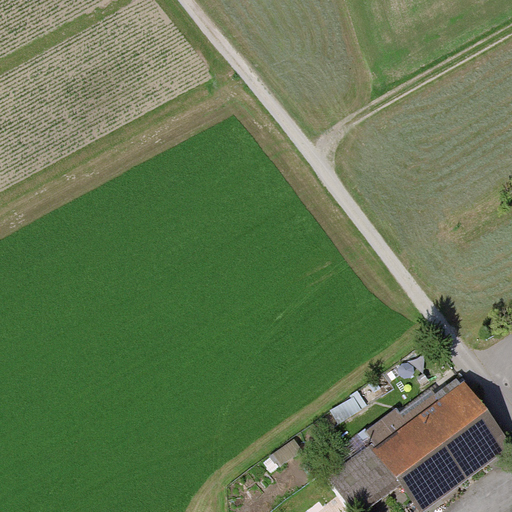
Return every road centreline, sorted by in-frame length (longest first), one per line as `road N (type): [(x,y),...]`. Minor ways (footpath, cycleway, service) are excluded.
road 1 (track): [(327,172),(333,139),(349,125),(511,35)]
road 2 (track): [(327,172),(192,0)]
